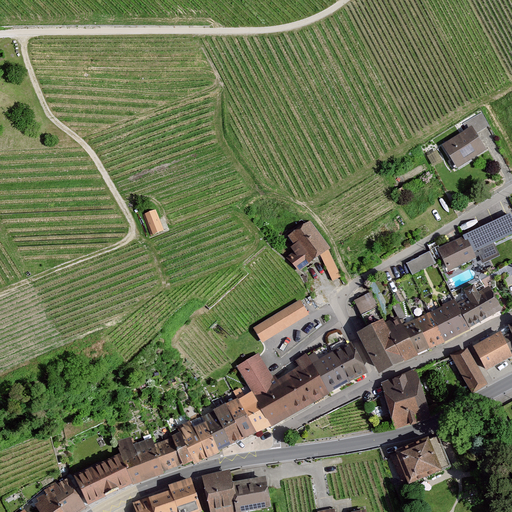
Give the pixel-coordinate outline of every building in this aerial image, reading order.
[(468,128),(437,145),(450,168),(481,152),(468,128)] [(156,209),(145,213),(153,234),(164,230),(156,209)] [(511,227),(507,216),(461,237),(472,262),(475,261),(483,276),(511,262),(511,227)] [(309,219),(287,236),(297,249),(287,256),(298,271),(330,247),(309,219)] [(461,237),(433,249),(444,274),(472,262),(461,237)] [(473,282),(479,291),(486,287),(480,278),(473,282)] [(498,314),(486,289),(474,295),(470,286),(458,292),(462,300),(454,304),(467,329),(498,314)] [(368,293),(351,301),(359,316),(375,308),(368,293)] [(454,304),(451,300),(426,314),(442,343),(467,329),(454,304)] [(296,302),(249,330),(259,345),(305,317),(296,302)] [(426,314),(413,321),(427,350),(442,343),(426,314)] [(393,316),(354,336),(374,376),(414,357),(399,328),(393,316)] [(413,321),(399,328),(414,357),(427,350),(413,321)] [(502,339),(511,359),(511,326),(509,328),(511,334),(502,339)] [(500,335),(475,349),(488,373),(511,360),(511,359),(502,339),(500,335)] [(365,374),(351,347),(319,364),(314,356),(308,360),(306,357),(297,363),(301,369),(276,385),(258,357),(239,369),(253,394),(237,404),(170,433),(172,440),(154,447),(152,442),(133,448),(130,438),(115,443),(120,458),(75,479),(89,508),(132,488),(163,477),(162,474),(183,466),(183,468),(193,463),(194,466),(220,455),(219,452),(272,429),(329,397),(327,395),(365,374)] [(466,351),(453,358),(473,392),(486,385),(466,351)] [(426,420),(413,372),(378,388),(392,429),(426,420)] [(427,443),(395,456),(407,485),(439,472),(427,443)] [(203,479),(210,511),(235,511),(232,486),(230,472),(203,479)] [(84,511),(86,511),(68,480),(52,489),(66,511),(84,511)] [(265,480),(232,486),(235,511),(250,511),(270,508),(265,480)] [(200,511),(190,483),(170,489),(171,493),(177,511),(200,511)] [(40,511),(66,511),(52,489),(38,498),(40,502),(36,504),(40,511)] [(153,511),(177,511),(171,493),(150,501),(153,511)] [(135,505),(136,511),(153,511),(150,501),(135,505)]
